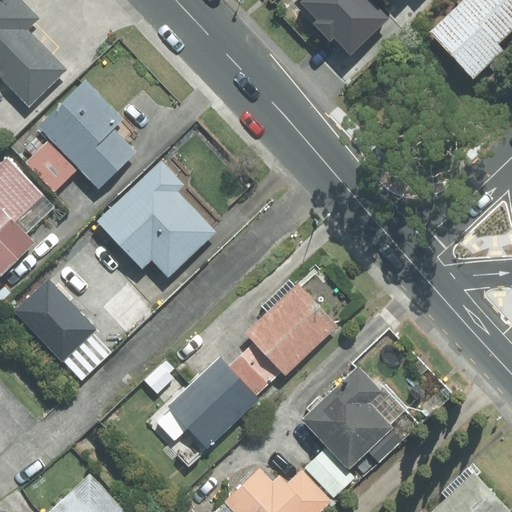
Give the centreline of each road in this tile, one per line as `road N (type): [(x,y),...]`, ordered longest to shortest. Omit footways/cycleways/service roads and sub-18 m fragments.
road 1 (secondary): [(173,0),(412,252)]
road 2 (secondary): [(412,252),(511,355)]
road 3 (residential): [(511,158),(412,252)]
